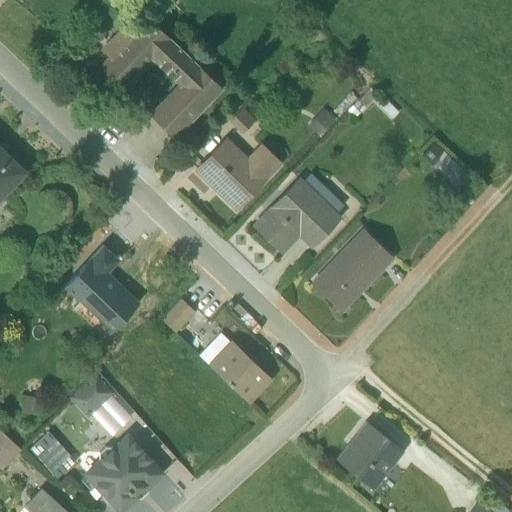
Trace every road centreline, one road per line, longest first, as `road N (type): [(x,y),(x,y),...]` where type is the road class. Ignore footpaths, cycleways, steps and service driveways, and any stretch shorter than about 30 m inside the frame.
road 1 (residential): [(0,56),(333,381)]
road 2 (track): [(511,183),(357,350)]
road 3 (track): [(346,364),(511,492)]
road 4 (residential): [(190,511),(333,381)]
